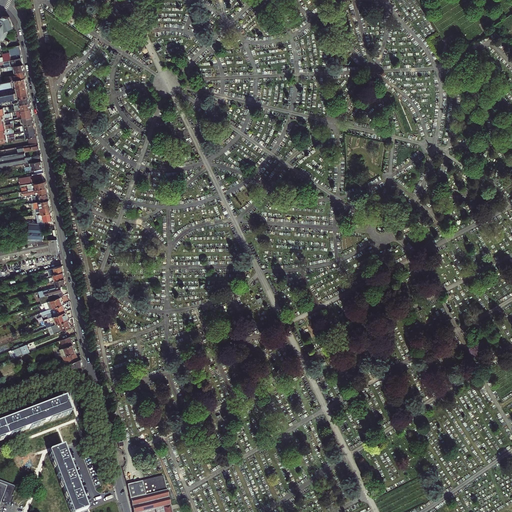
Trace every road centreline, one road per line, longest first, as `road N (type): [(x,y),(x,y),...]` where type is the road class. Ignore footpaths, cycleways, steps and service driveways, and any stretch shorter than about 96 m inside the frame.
road 1 (residential): [(1,0),(24,30),(91,375)]
road 2 (residential): [(91,375),(124,511)]
